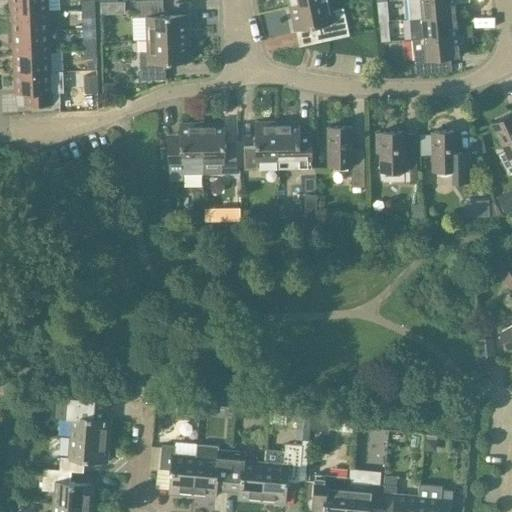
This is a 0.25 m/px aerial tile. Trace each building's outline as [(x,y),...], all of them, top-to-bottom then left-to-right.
[(11,0),(12,12),(48,11),(48,10),(59,10),(58,0),(11,0)] [(94,0),(81,1),(82,9),(95,9),(94,0)] [(138,18),(132,18),(133,40),(147,40),(187,39),(186,15),(163,15),(162,0),(149,0),(138,0),(138,18)] [(329,0),(325,0),(290,8),(295,31),(295,32),(318,27),(321,42),(343,37),(349,36),(346,20),(343,8),(332,11),(329,0)] [(407,0),(410,19),(456,15),(455,3),(456,3),(469,2),(469,0),(407,0)] [(95,9),(82,9),(82,18),(95,17),(95,9)] [(48,11),(12,12),(13,33),(49,31),(48,11)] [(472,25),(457,26),(456,15),(410,19),(411,39),(457,35),(472,34),(472,25)] [(49,31),(13,33),(13,53),(50,51),(49,31)] [(452,72),(450,58),(460,57),(458,44),(473,43),(472,34),(457,35),(411,39),(413,61),(415,75),(452,72)] [(165,63),(188,63),(187,39),(147,40),(148,52),(140,53),(140,63),(141,80),(166,79),(165,63)] [(96,40),(83,41),(84,50),(97,49),(96,40)] [(97,49),(84,50),(84,59),(97,58),(97,49)] [(50,51),(13,53),(14,74),(51,72),(62,72),(62,52),(50,52),(50,51)] [(51,72),(14,74),(15,94),(24,94),(24,106),(31,105),(60,104),(60,93),(63,93),(62,72),(51,72)] [(84,76),(84,94),(98,93),(97,76),(84,76)] [(511,113),(492,123),(505,151),(498,154),(508,174),(511,172),(511,113)] [(299,121),(277,122),(278,161),(277,161),(277,169),(312,169),(311,133),(299,133),(299,121)] [(257,169),(257,161),(277,161),(278,161),(277,122),(256,122),(256,145),(244,146),(244,170),(257,169)] [(181,136),(168,137),(168,141),(169,181),(182,181),(182,174),(203,174),(203,166),(202,123),(180,123),(181,136)] [(224,123),(202,123),(203,166),(203,174),(236,174),(236,170),(236,141),(224,142),(224,123)] [(364,149),(352,149),(352,126),(328,127),(328,166),(351,166),(351,187),(365,187),(364,149)] [(456,131),(432,131),(433,171),(452,170),(453,182),(456,182),(469,182),(468,153),(468,149),(456,150),(456,131)] [(404,132),(380,132),(380,172),(381,177),(383,179),(403,179),(403,183),(416,182),(416,158),(404,158),(404,134),(404,132)] [(316,210),(293,210),(294,220),(316,220),(316,210)] [(511,267),(502,273),(510,290),(511,289),(511,267)] [(511,326),(499,334),(509,352),(511,350),(511,326)] [(491,339),(479,340),(481,363),(493,361),(491,339)] [(59,398),(57,416),(64,417),(72,417),(70,438),(109,441),(111,419),(107,419),(108,401),(59,397),(59,398)] [(297,414),(294,439),(309,441),(312,416),(297,414)] [(109,441),(70,438),(68,458),(60,457),(59,470),(71,471),(71,472),(83,473),(84,460),(108,462),(109,441)] [(162,445),(160,469),(171,470),(169,493),(192,496),(196,456),(174,454),(175,446),(162,445)] [(196,456),(192,496),(215,498),(216,488),(228,489),(231,449),(218,448),(219,446),(197,445),(196,456)] [(265,463),(261,502),(284,504),(286,481),(298,482),(301,446),(285,445),(284,452),(266,450),(265,463)] [(261,502),(265,463),(244,461),(245,450),(231,449),(228,489),(240,490),(239,500),(261,502)] [(70,481),(71,472),(71,471),(59,470),(59,471),(43,470),(42,490),(54,491),(53,504),(92,507),(94,485),(75,484),(75,481),(70,481)] [(345,511),(349,478),(314,475),(311,511),(345,511)] [(349,478),(345,511),(370,511),(371,508),(381,509),(383,485),(351,482),(349,482),(349,478)] [(383,485),(381,509),(391,509),(390,511),(415,511),(417,496),(396,494),(396,486),(383,485)] [(417,496),(415,511),(450,511),(452,491),(440,490),(440,487),(419,485),(418,485),(417,496)]
